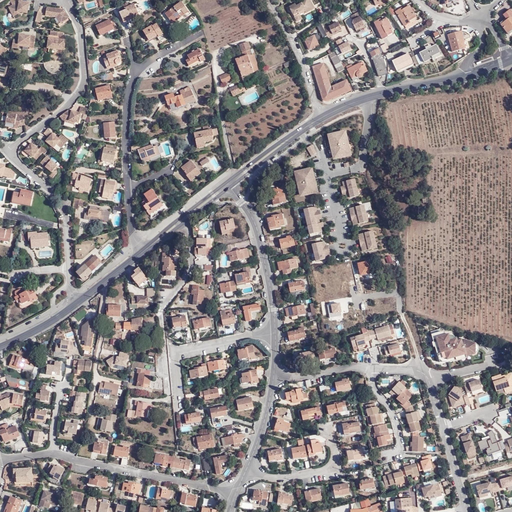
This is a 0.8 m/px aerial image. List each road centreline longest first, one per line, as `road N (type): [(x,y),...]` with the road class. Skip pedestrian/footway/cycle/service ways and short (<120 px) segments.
road 1 (residential): [(62,0),(81,29),(82,93),(14,152)]
road 2 (residential): [(236,494),(53,454)]
road 3 (residential): [(194,37),(142,67),(134,81),(129,192)]
road 4 (residential): [(185,220),(190,265),(160,316),(168,390)]
road 5 (residential): [(14,152),(65,206),(71,293),(79,302)]
road 6 (residential): [(179,404),(173,352),(274,330)]
road 7 (residential): [(231,186),(256,228),(274,330)]
road 8 (residential): [(267,0),(295,44),(321,116)]
road 9 (residential): [(330,428),(335,457),(325,471),(281,478),(245,471)]
road 10 (unknown): [(106,280),(89,403)]
